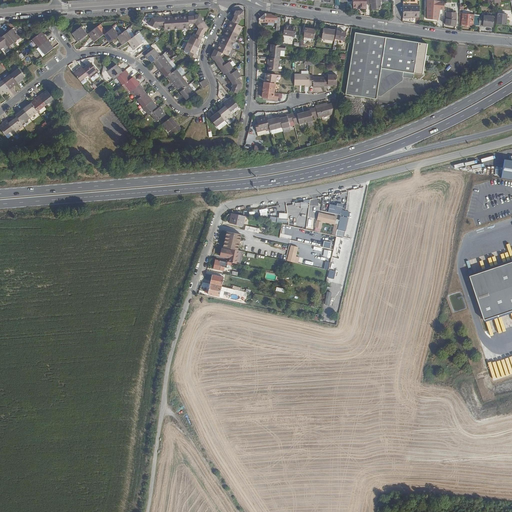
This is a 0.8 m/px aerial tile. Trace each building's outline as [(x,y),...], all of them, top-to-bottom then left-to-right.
[(381,4),(381,2),(380,2),(379,0),(370,0),(372,9),(380,8),(380,4),(381,4)] [(444,9),(444,3),(440,2),(439,5),(436,5),(436,9),(435,9),(435,0),(429,0),(427,18),(437,20),(439,9),(444,9)] [(419,16),(419,5),(403,5),(403,16),(419,16)] [(457,20),(456,13),(446,13),(446,19),(445,19),(445,24),(457,25),(457,20)] [(479,26),(479,16),(479,15),(459,13),(459,24),(479,26)] [(507,25),(508,15),(498,14),(497,24),(507,25)] [(208,27),(200,15),(195,15),(195,17),(194,17),(194,16),(188,16),(188,15),(185,15),(185,17),(183,17),(183,15),(176,16),(177,17),(175,17),(174,16),(169,16),(169,18),(167,18),(167,16),(164,17),(164,18),(158,18),(158,20),(157,20),(157,17),(152,17),(149,25),(156,28),(158,25),(164,25),(164,30),(189,29),(189,23),(195,23),(199,28),(195,37),(192,36),(185,49),(191,52),(190,55),(196,58),(198,55),(196,54),(196,52),(195,52),(196,50),(197,51),(200,45),(199,44),(200,43),(201,43),(202,41),(201,40),(205,32),(204,32),(205,30),(207,31),(208,27)] [(238,99),(243,89),(241,86),(239,83),(241,81),(237,75),(233,78),(231,74),(233,73),(229,67),(226,70),(220,61),(221,58),(228,60),(242,31),(237,29),(240,23),(244,23),(243,15),(235,15),(233,19),(235,20),(235,22),(233,21),(231,26),(230,25),(229,28),(230,29),(229,30),(228,30),(225,36),(226,37),(225,38),(224,38),(221,43),(223,43),(222,45),(221,44),(217,51),(219,51),(218,53),(217,52),(215,55),(214,54),(211,62),(213,65),(214,65),(221,75),(222,74),(223,76),(222,76),(224,79),(226,78),(229,83),(230,83),(231,84),(230,85),(233,90),(232,92),(234,93),(232,96),(238,99)] [(277,20),(277,19),(277,17),(263,16),(258,20),(258,22),(266,23),(266,25),(281,26),(282,21),(277,20)] [(494,28),(495,18),(479,16),(479,26),(494,28)] [(87,35),(81,27),(73,33),(76,37),(75,37),(78,42),(87,35)] [(104,35),(98,27),(89,34),(92,38),(91,39),(94,42),(104,35)] [(19,38),(12,28),(7,33),(14,42),(19,38)] [(119,36),(113,28),(104,35),(107,38),(106,39),(109,43),(118,37),(119,36)] [(296,40),(298,30),(286,29),(285,38),(296,40)] [(132,38),(126,30),(119,36),(118,37),(121,41),(120,42),(122,46),(128,41),(132,38)] [(313,41),(314,32),(305,31),(303,40),(313,41)] [(14,42),(7,33),(6,32),(0,37),(6,44),(8,47),(14,42)] [(38,47),(48,40),(45,36),(43,37),(40,33),(32,39),(38,47)] [(143,43),(137,35),(132,38),(128,41),(131,45),(130,46),(133,50),(143,43)] [(332,46),(333,38),(322,36),(321,44),(332,46)] [(428,63),(429,58),(425,57),(426,45),(354,36),(346,97),(377,101),(381,71),(422,76),(424,62),(428,63)] [(344,47),(345,39),(336,38),(334,45),(344,47)] [(44,55),(52,49),(50,45),(51,44),(48,40),(38,47),(44,55)] [(162,55),(156,47),(147,55),(150,58),(151,58),(154,62),(155,60),(162,55)] [(278,61),(280,47),(270,47),(269,61),(278,61)] [(170,62),(164,54),(162,55),(155,60),(158,65),(157,66),(160,69),(170,62)] [(278,74),(279,62),(278,61),(269,61),(268,61),(268,65),(269,65),(268,73),(278,74)] [(176,70),(170,62),(160,69),(163,74),(164,73),(167,76),(169,75),(176,70)] [(99,71),(92,63),(88,65),(88,64),(83,67),(89,75),(91,77),(99,71)] [(116,77),(124,72),(120,67),(120,68),(117,64),(108,71),(114,79),(116,77)] [(83,67),(82,65),(78,68),(79,69),(75,73),(81,81),(89,75),(83,67)] [(26,76),(19,67),(11,74),(18,82),(18,83),(22,80),(22,79),(26,76)] [(183,77),(177,69),(176,70),(169,75),(172,79),(171,80),(173,84),(183,77)] [(125,84),(131,79),(128,74),(129,74),(126,70),(124,72),(116,77),(123,85),(125,84)] [(18,82),(11,74),(3,80),(11,89),(14,86),(14,85),(18,82)] [(277,87),(278,77),(267,76),(266,82),(267,82),(267,86),(275,87),(277,87)] [(309,76),(294,76),(294,87),(305,87),(305,88),(309,88),(309,87),(309,76)] [(324,80),(324,78),(313,78),(313,76),(309,76),(309,87),(313,87),(314,88),(324,88),(324,80)] [(140,84),(137,80),(136,81),(133,77),(131,79),(125,84),(131,92),(140,84)] [(189,85),(183,77),(173,84),(177,88),(178,87),(181,91),(189,85)] [(337,87),(337,77),(328,77),(328,80),(324,80),(324,88),(329,88),(329,87),(337,87)] [(208,85),(205,79),(200,83),(204,88),(208,85)] [(11,89),(3,80),(0,82),(0,91),(2,94),(5,91),(6,92),(11,89)] [(145,93),(142,89),(143,88),(140,84),(131,92),(136,99),(145,93)] [(195,93),(189,85),(181,91),(183,95),(182,96),(185,100),(195,93)] [(274,95),(275,87),(267,86),(264,85),(262,100),(278,102),(278,96),(274,95)] [(53,99),(46,90),(42,94),(41,92),(38,95),(45,105),(53,99)] [(142,107),(152,100),(149,96),(148,97),(145,93),(136,99),(142,107)] [(45,105),(38,95),(34,99),(34,100),(31,103),(37,111),(45,105)] [(238,105),(231,97),(228,100),(227,99),(222,102),(225,104),(230,111),(238,105)] [(157,109),(154,105),(155,104),(152,100),(142,107),(149,115),(150,114),(157,109)] [(29,117),(37,111),(31,103),(27,106),(26,105),(22,108),(29,117)] [(230,111),(225,104),(220,108),(221,109),(217,112),(224,120),(232,114),(230,111)] [(332,116),(333,110),(332,105),(316,110),(319,119),(319,120),(332,116)] [(165,116),(162,112),(163,111),(160,107),(157,109),(150,114),(156,123),(165,116)] [(22,123),(29,117),(22,108),(18,111),(19,112),(15,115),(17,117),(22,123)] [(216,127),(224,120),(217,112),(213,115),(213,114),(208,117),(216,127)] [(314,122),(312,112),(305,114),(307,124),(314,122)] [(307,124),(305,114),(298,116),(298,115),(292,116),(294,124),(295,126),(300,125),(301,126),(307,124)] [(290,125),(294,124),(292,116),(287,118),(288,119),(281,121),(283,130),(284,131),(291,129),(290,125)] [(22,123),(17,117),(12,120),(8,122),(13,129),(15,132),(23,125),(22,123)] [(182,128),(176,119),(175,120),(172,117),(164,123),(170,131),(173,129),(176,133),(182,128)] [(268,123),(267,119),(257,122),(259,128),(256,129),(258,135),(266,132),(267,134),(271,133),(268,123)] [(281,121),(280,119),(268,123),(271,133),(271,134),(283,130),(281,121)] [(8,122),(6,120),(1,123),(2,124),(0,125),(0,128),(6,135),(13,129),(8,122)] [(511,160),(505,159),(501,178),(511,179),(511,160)] [(337,206),(330,204),(328,212),(341,215),(343,205),(337,204),(337,206)] [(335,225),(337,217),(323,213),(321,222),(335,225)] [(242,229),(245,219),(231,216),(229,226),(242,229)] [(239,242),(241,236),(226,233),(224,239),(239,242)] [(237,252),(239,242),(224,239),(222,249),(230,251),(237,252)] [(298,247),(292,246),(288,261),(298,263),(299,257),(296,257),(298,247)] [(239,266),(242,253),(237,252),(230,251),(229,252),(220,250),(218,258),(224,259),(224,258),(228,259),(227,264),(239,266)] [(225,270),(226,265),(213,262),(211,271),(216,272),(217,267),(221,267),(220,269),(225,270)] [(511,312),(511,263),(470,277),(484,321),(511,312)] [(327,277),(333,279),(335,272),(329,270),(327,277)] [(220,289),(222,280),(210,277),(208,286),(220,289)] [(217,298),(219,292),(231,295),(231,296),(240,298),(241,293),(220,289),(208,286),(206,296),(217,298)] [(342,297),(325,293),(322,306),(339,310),(342,297)]
